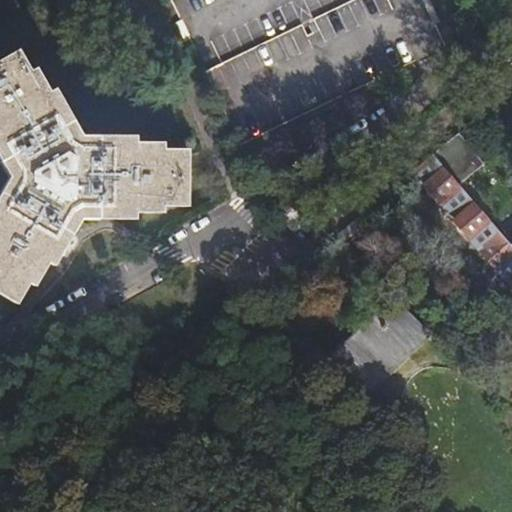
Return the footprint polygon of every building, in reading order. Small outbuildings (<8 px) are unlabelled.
[(419,0),(168,0),(237,146),(315,109),(412,62),(442,48),(419,0)] [(15,56),(0,65),(0,173),(5,184),(0,192),(0,297),(13,306),(27,286),(32,288),(47,266),(51,268),(77,226),(102,225),(129,224),(130,219),(156,218),(157,211),(179,210),(180,156),(157,155),(157,148),(131,148),(131,144),(79,141),(52,95),(47,99),(33,76),(28,79),(15,56)] [(487,150),(470,128),(460,136),(476,158),(487,150)] [(460,136),(436,156),(462,191),(487,172),(476,158),(460,136)] [(436,156),(414,173),(511,299),(511,257),(507,251),(462,191),(436,156)] [(261,257),(262,257),(249,241),(236,252),(249,267),(256,262),(261,257)] [(383,296),(324,361),(362,396),(421,330),(383,296)]
